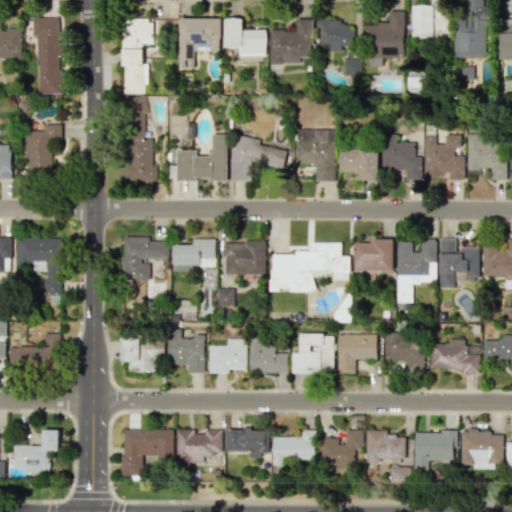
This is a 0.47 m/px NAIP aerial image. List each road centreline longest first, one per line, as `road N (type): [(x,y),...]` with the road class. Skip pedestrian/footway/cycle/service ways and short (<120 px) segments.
road 1 (tertiary): [(90,0),(96,99),(89,511)]
road 2 (residential): [(0,209),(511,213)]
road 3 (residential): [(0,401),(511,404)]
